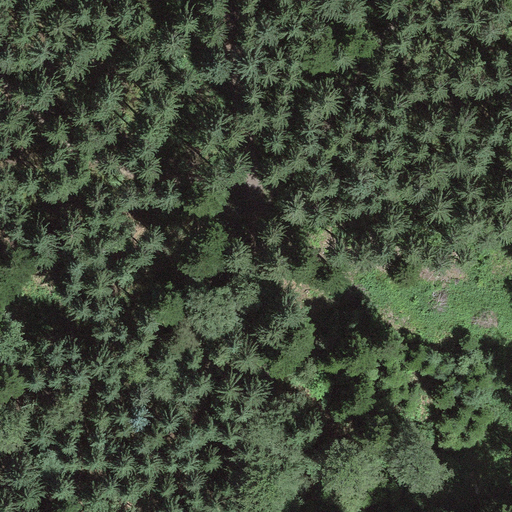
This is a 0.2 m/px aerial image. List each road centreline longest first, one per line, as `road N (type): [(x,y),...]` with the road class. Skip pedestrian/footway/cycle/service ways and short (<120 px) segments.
road 1 (track): [(259,511),(272,418),(268,315),(239,0)]
road 2 (track): [(255,190),(289,171),(400,0)]
